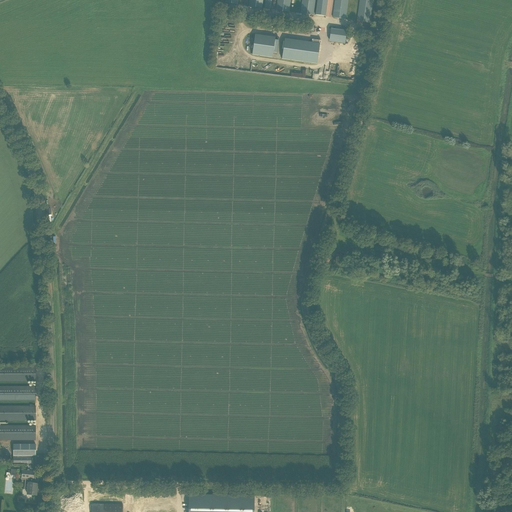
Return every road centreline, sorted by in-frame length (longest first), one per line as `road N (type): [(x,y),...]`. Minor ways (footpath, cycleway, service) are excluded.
road 1 (track): [(325,224),(304,301),(314,339),(339,379),(337,485),(50,481)]
road 2 (unclassified): [(50,511),(51,344),(40,219),(33,179),(0,104)]
road 3 (track): [(483,511),(496,275)]
road 4 (track): [(386,0),(325,224)]
road 5 (track): [(325,224),(368,253),(496,275)]
